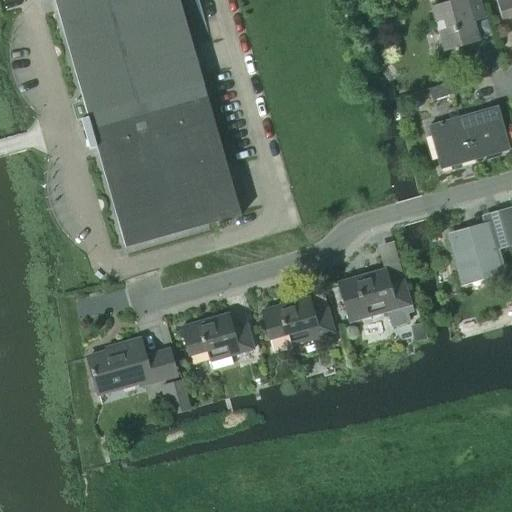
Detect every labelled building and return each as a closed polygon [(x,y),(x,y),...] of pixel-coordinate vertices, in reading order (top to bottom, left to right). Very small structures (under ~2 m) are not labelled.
[(86,111),(202,78),(179,0),(56,0),(54,1),(55,2),(86,111)] [(379,0),(378,15),(389,17),(392,1),(382,0),(379,0)] [(479,0),(458,0),(432,8),(444,50),(479,40),(473,20),(485,17),(479,0)] [(511,0),(496,0),(502,19),(511,16),(511,0)] [(94,150),(97,149),(125,248),(241,215),(202,78),(86,111),(92,133),(89,134),(94,150)] [(429,89),(432,101),(456,93),(453,82),(429,89)] [(429,126),(441,169),(510,150),(497,107),(429,126)] [(511,211),(500,215),(508,243),(511,241),(511,211)] [(494,247),(508,243),(500,215),(486,219),(488,227),(450,238),(463,282),(502,271),(494,247)] [(385,269),(338,283),(350,322),(379,314),(387,312),(411,305),(404,280),(389,284),(385,269)] [(262,311),(270,340),(273,352),(303,343),(303,342),(334,333),(327,308),(313,312),(309,298),(262,311)] [(189,356),(207,351),(213,369),(231,364),(229,356),(254,350),(247,325),(232,329),(228,314),(181,327),(189,356)] [(423,324),(412,327),(415,342),(426,340),(423,324)] [(145,357),(139,339),(119,345),(120,348),(88,358),(93,376),(98,391),(139,380),(141,386),(176,376),(169,350),(145,357)] [(160,386),(169,415),(173,414),(191,409),(190,408),(182,379),(160,386)]
